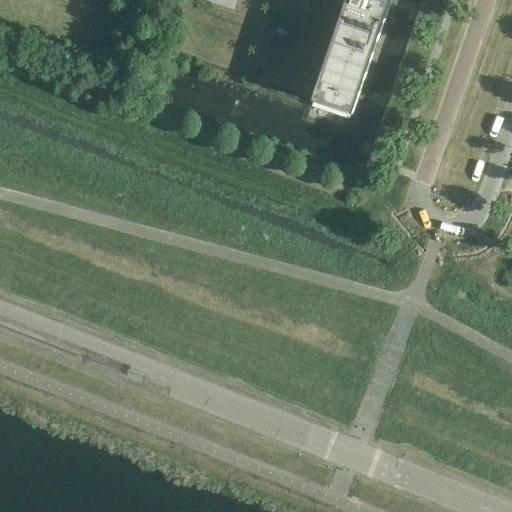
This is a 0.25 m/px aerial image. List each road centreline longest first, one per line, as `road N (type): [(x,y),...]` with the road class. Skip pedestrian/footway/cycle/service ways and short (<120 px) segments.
road 1 (tertiary): [(494,511),(0,316)]
road 2 (residential): [(486,0),(419,203),(440,228),(475,219),(511,128)]
